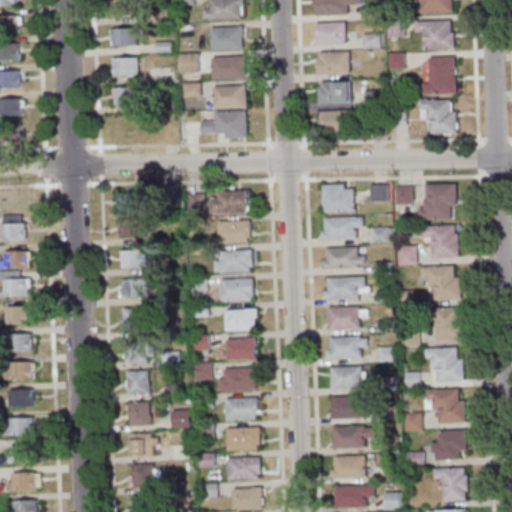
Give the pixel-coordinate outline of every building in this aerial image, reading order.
[(110,1),(134,0),(135,16),(111,17),(110,1)] [(212,0),(246,0),(246,5),(243,5),(243,18),(213,19),(212,0)] [(312,0),(360,0),(360,4),(346,5),(347,14),(316,15),(316,7),(312,7),(312,0)] [(421,0),(455,0),(456,12),(422,14),(421,0)] [(365,8),(379,7),(379,17),(366,17),(365,8)] [(0,14),(0,32),(17,32),(17,25),(21,25),(20,16),(16,16),(16,14),(0,14)] [(388,36),(387,17),(404,17),(405,35),(388,36)] [(453,49),(423,50),(422,31),(416,31),(416,22),(449,21),(450,34),(453,34),(453,49)] [(316,23),(344,22),(345,44),(322,45),(321,37),(317,37),(316,23)] [(213,27),(247,26),(248,47),(213,49),(213,27)] [(136,28),(137,46),(113,47),(112,29),(136,28)] [(379,48),(363,49),(362,34),(379,33),(379,48)] [(0,42),(0,59),(18,59),(18,42),(0,42)] [(155,42),(170,42),(170,52),(156,52),(155,42)] [(316,58),(319,58),(319,54),(349,52),(349,73),(317,74),(316,58)] [(403,52),(404,68),(390,68),(389,53),(403,52)] [(197,54),(198,72),(180,72),(179,54),(197,54)] [(214,56),(248,55),(249,77),(215,78),(214,56)] [(457,92),(426,93),(425,84),(431,84),(430,58),(456,57),(456,67),(454,67),(455,76),(456,76),(457,92)] [(114,76),(113,59),(137,58),(137,75),(114,76)] [(0,71),(0,88),(19,88),(18,71),(0,71)] [(318,105),(317,88),(321,88),(320,83),(336,82),(336,84),(348,83),(349,104),(318,105)] [(183,84),(199,84),(199,97),(184,97),(183,84)] [(215,86),(248,85),(248,106),(216,108),(215,86)] [(138,105),(114,106),(113,90),(137,89),(138,105)] [(364,92),(384,91),(384,106),(365,107),(364,92)] [(0,118),(21,118),(21,108),(24,108),(24,101),(21,101),(21,98),(0,98),(0,118)] [(458,132),(432,133),(431,118),(422,118),(421,100),(451,99),(451,111),(457,111),(458,132)] [(407,108),(407,123),(394,124),(393,108),(407,108)] [(216,110),(248,109),(249,137),(226,138),(226,132),(203,133),(202,120),(216,120),(216,110)] [(351,132),(321,133),(320,112),(350,111),(351,113),(356,113),(356,123),(351,123),(351,132)] [(385,120),(385,137),(369,137),(368,120),(385,120)] [(0,141),(20,141),(19,124),(0,124),(0,141)] [(370,184),(387,183),(388,201),(371,201),(370,184)] [(457,204),(451,204),(452,218),(419,218),(419,208),(425,208),(425,198),(428,198),(427,184),(456,183),(457,204)] [(397,204),(396,187),(412,186),(412,203),(397,204)] [(324,190),(356,188),(357,209),(325,211),(324,190)] [(210,213),(209,199),(217,198),(217,192),(246,191),(247,212),(210,213)] [(119,210),(119,193),(144,193),(145,209),(119,210)] [(204,210),(187,211),(187,194),(203,194),(204,210)] [(325,217),(357,216),(358,237),(327,239),(325,217)] [(218,220),(251,219),(252,236),(249,237),(249,241),(219,243),(218,220)] [(153,220),(153,231),(145,232),(145,237),(120,238),(119,221),(153,220)] [(3,239),(3,223),(25,223),(25,239),(3,239)] [(433,258),(432,235),(424,236),(423,226),(455,225),(455,233),(458,233),(459,257),(433,258)] [(372,228),(391,227),(391,242),(372,243),(372,228)] [(327,247),(358,245),(360,266),(328,268),(327,247)] [(398,263),(397,246),(416,245),(417,262),(398,263)] [(220,250),(254,248),(255,266),(252,266),(252,271),(221,272),(220,250)] [(0,267),(0,260),(5,260),(5,251),(28,250),(28,266),(0,267)] [(122,251),(146,250),(146,267),(122,268),(122,251)] [(374,272),(374,262),(389,261),(389,271),(374,272)] [(422,267),(454,265),(455,277),(460,277),(461,298),(438,299),(437,285),(428,285),(428,277),(423,277),(422,267)] [(20,279),(4,279),(0,279),(0,270),(20,270),(20,279)] [(328,277),(359,275),(360,297),(329,298),(328,277)] [(192,291),(191,277),(207,276),(208,290),(192,291)] [(222,279),(255,277),(256,295),(253,295),(253,299),(223,301),(222,279)] [(28,295),(0,295),(0,288),(4,288),(4,279),(20,279),(28,278),(28,295)] [(147,279),(148,296),(123,297),(123,280),(147,279)] [(401,308),(400,290),(416,290),(416,307),(401,308)] [(374,292),(390,291),(391,300),(374,301),(374,292)] [(193,305),(208,305),(208,316),(193,316),(193,305)] [(328,307),(360,305),(361,327),(329,328),(328,307)] [(2,323),(1,315),(7,315),(7,307),(28,306),(29,322),(2,323)] [(463,339),(436,340),(435,308),(459,307),(459,316),(462,316),(463,339)] [(144,308),(145,331),(124,332),(124,309),(144,308)] [(255,329),(226,331),(225,311),(245,310),(245,309),(257,309),(257,316),(254,316),(255,329)] [(393,331),(376,331),(376,321),(393,320),(393,331)] [(418,330),(418,346),(403,346),(402,331),(418,330)] [(3,350),(3,344),(9,343),(8,335),(31,334),(32,349),(3,350)] [(208,334),(208,349),(195,349),(194,335),(208,334)] [(330,337),(362,335),(363,357),(331,358),(330,337)] [(228,360),(227,339),(255,338),(255,358),(228,360)] [(126,340),(154,339),(154,355),(146,356),(147,362),(126,363),(126,340)] [(377,347),(394,346),(394,360),(378,361),(377,347)] [(439,381),(438,366),(432,367),(432,357),(426,357),(426,349),(458,347),(458,358),(464,358),(465,380),(439,381)] [(180,365),(164,366),(164,352),(179,351),(180,365)] [(34,378),(4,379),(3,371),(9,371),(9,361),(33,360),(34,378)] [(195,363),(211,362),(212,378),(195,378),(195,363)] [(331,367),(363,365),(364,386),(332,388),(331,367)] [(225,368),(258,366),(259,384),(256,384),(256,389),(226,390),(225,368)] [(148,370),(149,393),(129,393),(128,371),(148,370)] [(405,386),(405,372),(418,371),(418,386),(405,386)] [(381,377),(395,376),(396,388),(381,389),(381,377)] [(164,386),(180,386),(180,396),(165,396),(164,386)] [(427,389),(459,388),(459,400),(465,400),(465,421),(439,422),(439,407),(425,408),(425,399),(428,398),(427,389)] [(9,406),(9,390),(32,389),(33,405),(9,406)] [(211,393),(212,407),(197,408),(196,394),(211,393)] [(331,396),(363,395),(364,416),(332,418),(331,396)] [(226,398),(259,396),(260,414),(257,414),(257,419),(227,420),(226,398)] [(149,401),(150,424),(131,425),(130,402),(149,401)] [(398,405),(398,420),(381,421),(380,405),(398,405)] [(172,410),(189,410),(190,427),(173,428),(172,410)] [(422,430),(406,431),(405,413),(422,412),(422,430)] [(4,434),(4,427),(11,427),(11,418),(34,417),(34,433),(4,434)] [(198,424),(213,424),(214,437),(199,437),(198,424)] [(333,426),(364,425),(365,446),(334,447),(333,426)] [(227,428),(261,426),(262,444),(259,444),(259,448),(228,450),(227,428)] [(436,459),(436,452),(433,452),(433,442),(440,442),(439,431),(466,430),(467,450),(460,450),(460,458),(436,459)] [(154,455),(133,456),(132,433),(153,432),(153,438),(159,438),(159,445),(154,445),(154,455)] [(383,436),(397,436),(398,450),(383,450),(383,436)] [(6,455),(12,454),(11,446),(35,445),(35,461),(6,462),(6,455)] [(407,452),(423,451),(424,464),(408,465),(407,452)] [(213,453),(214,466),(200,467),(199,454),(213,453)] [(334,456),(366,454),(367,476),(335,477),(334,456)] [(228,457),(262,456),(262,473),(259,474),(260,478),(229,479),(228,457)] [(134,487),(134,486),(130,486),(130,475),(132,475),(132,468),(133,468),(133,465),(154,464),(154,469),(161,468),(161,477),(154,477),(155,486),(134,487)] [(465,467),(465,475),(468,475),(468,490),(466,490),(466,500),(445,501),(444,478),(435,478),(435,468),(465,467)] [(35,488),(7,489),(7,482),(13,482),(13,473),(35,472),(35,474),(41,474),(41,486),(35,486),(35,488)] [(170,492),(169,482),(183,481),(184,491),(170,492)] [(201,484),(216,484),(217,497),(202,498),(201,484)] [(336,486),(368,484),(369,506),(337,507),(336,486)] [(233,487),(265,486),(266,507),(234,509),(233,487)] [(384,493),(399,492),(400,509),(385,509),(384,493)] [(153,511),(133,511),(133,496),(153,495),(153,511)] [(37,511),(13,511),(13,500),(37,499),(37,511)]
